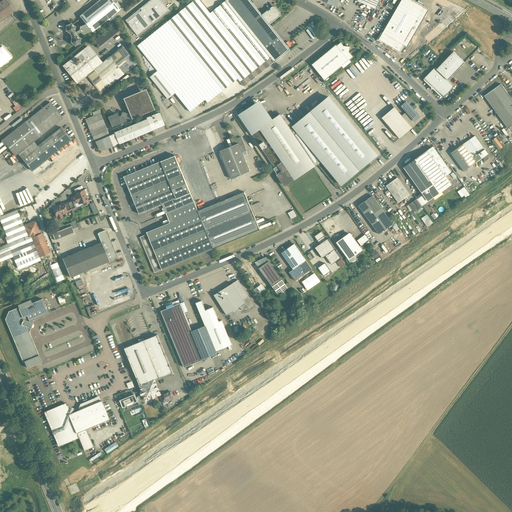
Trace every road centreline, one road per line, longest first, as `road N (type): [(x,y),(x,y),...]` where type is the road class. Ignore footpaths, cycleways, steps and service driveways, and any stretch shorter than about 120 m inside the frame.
road 1 (secondary): [(96,511),(511,221)]
road 2 (residential): [(146,295),(298,230),(447,112)]
road 3 (residential): [(342,25),(243,98),(93,165)]
road 4 (residential): [(24,0),(93,165)]
road 5 (primary): [(0,368),(58,511)]
road 6 (residential): [(93,165),(146,295)]
road 7 (residential): [(447,112),(342,25)]
